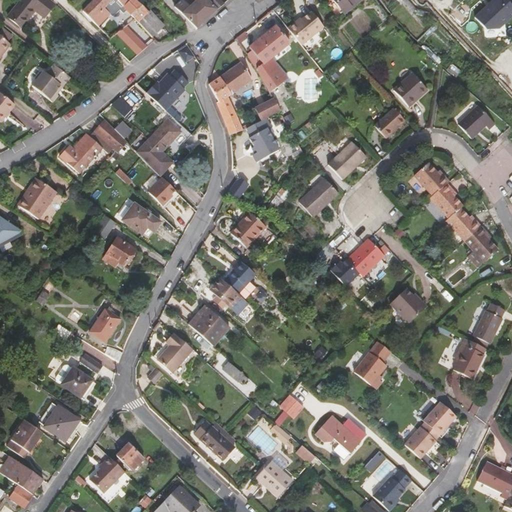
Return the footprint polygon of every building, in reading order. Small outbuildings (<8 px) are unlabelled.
[(55,5),(48,0),(20,0),(7,17),(21,29),(35,12),(44,19),(55,5)] [(93,0),(83,11),(98,27),(110,14),(104,8),(112,0),(116,0),(131,16),(132,15),(141,5),(135,0),(93,0)] [(182,14),(190,6),(183,0),(182,0),(175,7),(182,14)] [(193,0),(195,1),(210,17),(217,11),(206,0),(193,0)] [(206,0),(217,11),(224,5),(219,0),(206,0)] [(331,0),(344,15),(362,0),(331,0)] [(492,0),(474,18),(483,28),(501,26),(511,16),(511,7),(505,0),(492,0)] [(190,6),(206,21),(210,17),(195,1),(190,6)] [(141,5),(132,15),(152,37),(164,26),(150,11),(149,13),(141,5)] [(192,25),(197,29),(206,21),(190,6),(182,14),(192,25)] [(294,23),(287,29),(300,46),(323,27),(310,12),(295,24),(294,23)] [(118,34),(139,55),(148,47),(127,26),(118,34)] [(265,86),(269,92),(282,82),(268,62),(290,43),(276,26),(249,48),(251,51),(246,55),(256,70),(265,86)] [(3,27),(0,30),(0,35),(7,42),(13,36),(3,27)] [(0,35),(0,57),(10,44),(7,42),(0,35)] [(220,78),(209,85),(218,102),(217,103),(226,126),(230,135),(242,131),(240,125),(235,114),(227,97),(231,94),(252,81),(241,63),(220,78)] [(56,95),(70,78),(54,65),(46,74),(43,72),(31,86),(52,103),(58,96),(56,95)] [(157,82),(146,93),(165,111),(185,91),(183,89),(188,83),(175,71),(170,76),(168,74),(159,84),(157,82)] [(414,101),(415,102),(427,91),(411,73),(393,90),(407,107),(414,101)] [(0,122),(0,123),(2,121),(2,122),(5,118),(9,113),(15,106),(0,93),(0,122)] [(266,119),(280,111),(273,100),(255,109),(261,121),(266,119)] [(494,124),(478,106),(457,124),(471,139),(485,126),(489,130),(494,124)] [(405,121),(393,109),(374,126),(385,139),(405,121)] [(261,121),(246,129),(251,137),(249,138),(257,152),(252,155),(256,163),(278,151),(266,129),(271,127),(266,119),(261,121)] [(105,120),(90,137),(102,148),(108,153),(112,149),(117,153),(127,143),(121,136),(114,129),(108,124),(105,120)] [(137,152),(148,164),(158,173),(171,161),(162,153),(181,132),(167,120),(137,152)] [(114,129),(121,136),(127,131),(119,124),(114,129)] [(88,136),(85,134),(72,148),(75,151),(88,136)] [(75,151),(72,148),(69,146),(59,157),(79,174),(102,148),(90,137),(88,136),(75,151)] [(366,158),(351,142),(327,165),(342,180),(366,158)] [(116,173),(128,185),(148,164),(137,152),(116,173)] [(158,173),(160,176),(173,163),(171,161),(158,173)] [(447,184),(449,182),(439,171),(437,173),(428,163),(413,176),(433,197),(447,184)] [(27,195),(46,208),(57,193),(35,178),(27,190),(30,191),(27,195)] [(172,195),(175,191),(163,178),(149,192),(163,206),(169,200),(168,199),(172,195)] [(338,194),(324,178),(298,202),(312,218),(338,194)] [(461,209),(463,207),(454,197),(456,195),(447,184),(433,197),(430,200),(449,220),(461,209)] [(17,206),(19,207),(27,195),(25,194),(17,206)] [(38,220),(46,208),(27,195),(19,207),(38,220)] [(147,228),(153,232),(153,233),(161,222),(134,203),(122,221),(142,235),(147,228)] [(449,220),(447,222),(465,243),(481,227),(471,216),(469,218),(461,209),(449,220)] [(255,218),(249,212),(230,234),(246,248),(265,227),(255,218)] [(0,244),(19,234),(21,232),(0,217),(0,244)] [(481,227),(465,243),(483,264),(498,250),(489,240),(491,238),(481,227)] [(148,239),(153,232),(147,228),(142,235),(148,239)] [(135,249),(117,238),(103,260),(114,268),(117,263),(123,267),(135,249)] [(384,256),(369,240),(362,248),(361,246),(346,261),(347,261),(340,268),(354,284),(361,276),(362,277),(384,256)] [(248,283),(255,275),(241,262),(223,281),(238,295),(248,283)] [(210,290),(216,296),(226,306),(229,308),(236,315),(247,303),(244,300),(239,296),(238,295),(223,281),(220,278),(210,290)] [(55,286),(49,282),(36,301),(42,306),(55,286)] [(248,283),(238,295),(239,296),(244,300),(254,289),(248,283)] [(412,296),(406,289),(389,304),(408,324),(426,307),(414,294),(412,296)] [(212,301),(222,310),(226,306),(216,296),(212,301)] [(505,310),(491,303),(487,311),(485,311),(473,336),(489,345),(502,319),(501,318),(505,310)] [(213,347),(229,328),(204,306),(187,325),(213,347)] [(120,320),(105,309),(89,332),(105,343),(120,320)] [(177,336),(187,346),(196,334),(174,316),(166,325),(178,334),(177,336)] [(59,325),(54,332),(65,340),(70,332),(59,325)] [(172,374),(192,350),(187,346),(177,336),(173,333),(165,343),(169,346),(156,361),(172,374)] [(486,349),(464,339),(453,361),(455,362),(456,362),(456,363),(453,370),(472,380),(476,372),(475,372),(486,349)] [(382,363),(391,352),(377,342),(369,352),(353,372),(371,386),(379,375),(386,366),(382,363)] [(104,354),(118,363),(123,353),(117,350),(113,348),(107,347),(104,354)] [(102,366),(85,354),(80,362),(96,374),(102,366)] [(242,386),(248,379),(229,362),(222,369),(242,386)] [(80,398),(91,382),(92,381),(68,365),(65,366),(56,379),(57,383),(61,385),(80,398)] [(162,374),(156,368),(147,378),(154,384),(162,374)] [(382,377),(379,375),(371,386),(376,390),(382,383),(379,381),(382,377)] [(91,382),(80,398),(84,400),(95,384),(91,382)] [(285,391),(279,386),(269,397),(275,402),(285,391)] [(285,411),(287,414),(297,403),(291,397),(281,408),(285,411)] [(425,423),(439,436),(456,417),(440,402),(423,421),(425,423)] [(62,439),(76,419),(57,406),(43,426),(62,439)] [(275,424),(279,427),(289,416),(287,414),(285,411),(274,423),(275,424)] [(361,442),(338,421),(331,415),(315,434),(324,442),(331,444),(334,441),(350,455),(361,442)] [(21,425),(6,446),(23,458),(41,432),(20,418),(17,422),(21,425)] [(80,422),(76,419),(62,439),(66,442),(80,422)] [(200,440),(212,427),(205,421),(193,434),(200,440)] [(235,441),(226,433),(216,423),(212,427),(200,440),(222,461),(234,448),(231,445),(235,441)] [(435,441),(440,436),(439,436),(425,423),(420,427),(404,445),(420,459),(436,442),(435,441)] [(285,444),(291,438),(279,427),(275,424),(269,431),(285,444)] [(269,458),(280,445),(257,425),(246,437),(269,458)] [(144,458),(129,444),(116,456),(131,472),(144,458)] [(380,452),(366,468),(371,474),(386,457),(380,452)] [(43,480),(22,465),(9,456),(0,468),(0,473),(17,486),(32,496),(43,480)] [(124,472),(109,457),(103,463),(105,465),(101,469),(90,480),(103,493),(124,472)] [(270,461),(264,468),(255,478),(277,499),(287,489),(293,482),(270,461)] [(511,488),(511,472),(511,474),(487,462),(477,481),(502,493),(500,497),(506,500),(511,488)] [(411,481),(400,470),(392,479),(390,478),(373,498),(388,511),(405,491),(404,490),(411,481)] [(9,498),(24,509),(33,496),(32,496),(17,486),(9,498)] [(193,511),(200,505),(180,486),(154,511),(193,511)] [(511,488),(506,500),(503,506),(511,510),(511,488)]
